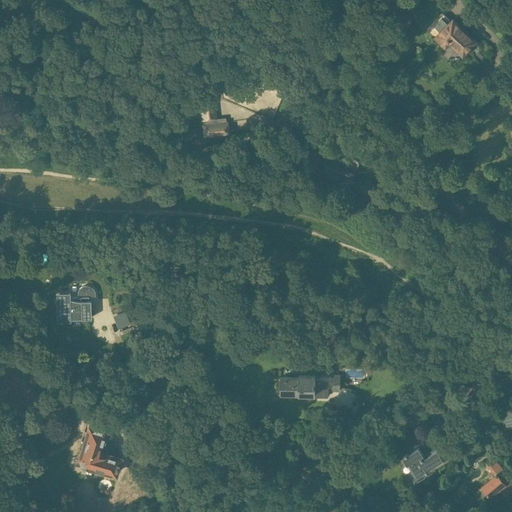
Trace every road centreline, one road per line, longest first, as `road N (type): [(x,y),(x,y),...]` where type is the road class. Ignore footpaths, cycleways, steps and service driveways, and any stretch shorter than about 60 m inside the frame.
road 1 (unclassified): [(511,262),(343,83),(244,0)]
road 2 (residential): [(251,511),(341,451),(511,379)]
